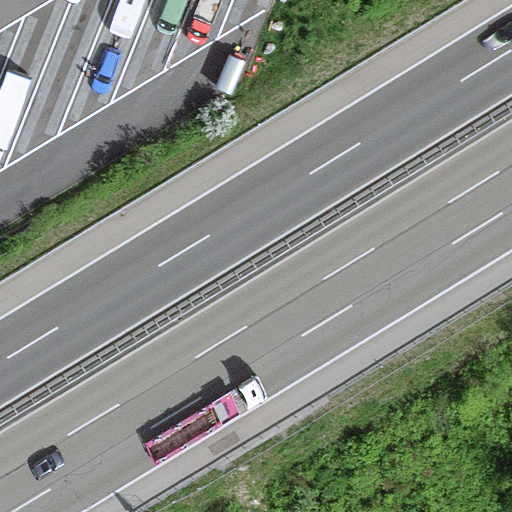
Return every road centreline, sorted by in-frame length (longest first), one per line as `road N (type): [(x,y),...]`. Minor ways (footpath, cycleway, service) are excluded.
road 1 (motorway): [(511,48),(0,361)]
road 2 (motorway): [(0,496),(511,184)]
